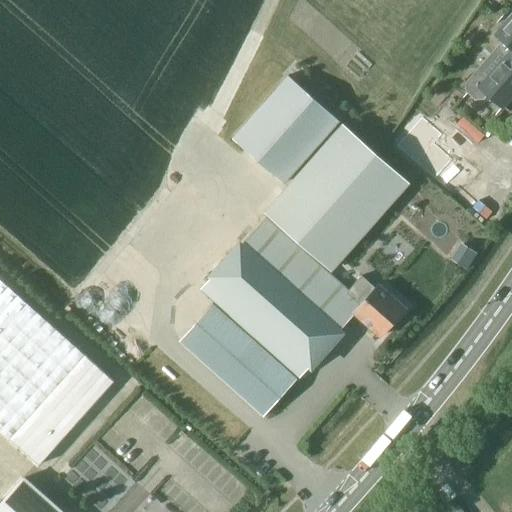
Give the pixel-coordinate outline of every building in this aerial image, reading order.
[(476,75),(468,84),(469,92),(478,101),(486,100),(490,96),(504,108),(511,98),(511,19),(495,38),(503,45),(498,50),(499,58),(503,62),(489,78),(485,74),(476,75)] [(289,76),(233,139),(283,184),(340,121),(289,76)] [(414,114),(394,136),(458,195),(478,174),(414,114)] [(343,123),(264,211),(330,271),(409,183),(343,123)] [(382,338),(406,311),(379,287),(375,291),(360,277),(348,291),(266,217),(202,288),(300,377),(356,315),(382,338)] [(0,431),(40,467),(115,382),(0,281),(0,431)] [(264,416),(298,378),(213,302),(179,340),(264,416)] [(60,511),(24,480),(0,507),(0,511),(60,511)]
